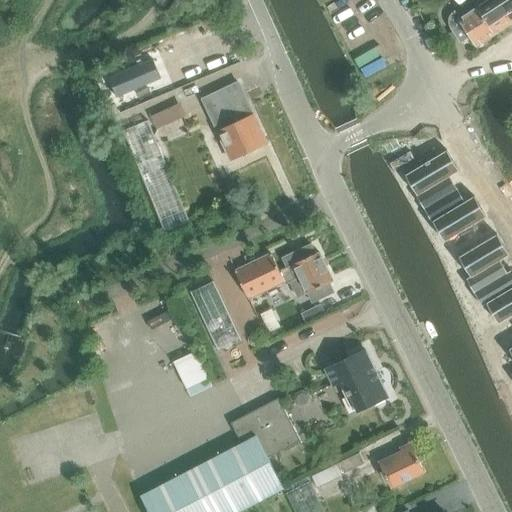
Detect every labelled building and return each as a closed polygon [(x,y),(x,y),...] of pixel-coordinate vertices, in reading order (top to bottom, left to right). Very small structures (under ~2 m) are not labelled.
[(471,37),(477,46),(495,34),(472,0),(455,12),(452,14),(450,17),(449,21),(450,25),(451,28),(454,33),(458,40),(460,43),(471,37)] [(472,0),(495,34),(511,23),(511,20),(498,0),(472,0)] [(511,0),(498,0),(511,20),(511,0)] [(209,17),(203,5),(195,10),(200,21),(209,17)] [(441,24),(429,33),(430,35),(436,45),(458,40),(454,33),(449,37),(441,24)] [(153,61),(109,80),(117,99),(161,80),(153,61)] [(247,154),(267,145),(255,117),(254,118),(239,86),(205,101),(220,134),(219,134),(231,161),(247,154)] [(181,103),(152,117),(158,130),(187,116),(181,103)] [(149,121),(124,131),(166,232),(190,222),(149,121)] [(435,137),(425,143),(431,153),(441,147),(435,137)] [(447,150),(406,175),(417,195),(416,195),(417,196),(421,194),(428,205),(424,208),(424,209),(457,189),(457,188),(452,191),(445,179),(450,176),(459,171),(447,150)] [(457,189),(424,209),(425,210),(429,207),(436,219),(434,220),(432,221),(432,222),(433,222),(445,241),(487,217),(475,196),(465,202),(461,205),(453,193),(458,190),(457,189)] [(497,234),(459,257),(471,277),(472,278),(478,289),(474,292),(475,293),(507,273),(507,272),(502,275),(495,263),(500,260),(510,255),(497,234)] [(330,283),(333,282),(319,252),(315,253),(311,245),(283,258),(288,267),(279,271),(271,253),(236,270),(250,300),(285,283),(286,284),(291,282),(298,297),(308,292),(313,302),(334,292),(330,283)] [(511,270),(507,273),(475,293),(475,294),(480,291),(486,303),(487,304),(499,323),(511,315),(511,288),(511,289),(503,277),(511,271),(511,270)] [(213,281),(191,291),(219,351),(241,341),(213,281)] [(320,305),(302,314),(306,323),(324,314),(320,305)] [(359,411),(389,397),(366,350),(336,364),(337,365),(326,370),(334,385),(344,380),(349,391),(347,392),(349,396),(351,395),(359,411)] [(296,394),(294,399),(297,406),(303,408),(310,405),(312,399),(308,392),(303,390),(296,394)] [(279,398),(237,421),(273,495),(285,488),(269,458),(302,441),(279,398)] [(243,443),(143,496),(150,511),(239,511),(259,502),(273,495),(237,421),(232,423),(243,443)] [(391,487),(424,473),(411,443),(401,448),(403,452),(380,462),(391,487)] [(354,469),(365,463),(359,453),(349,458),(354,469)] [(288,494),(296,511),(324,511),(319,501),(311,483),(288,494)]
